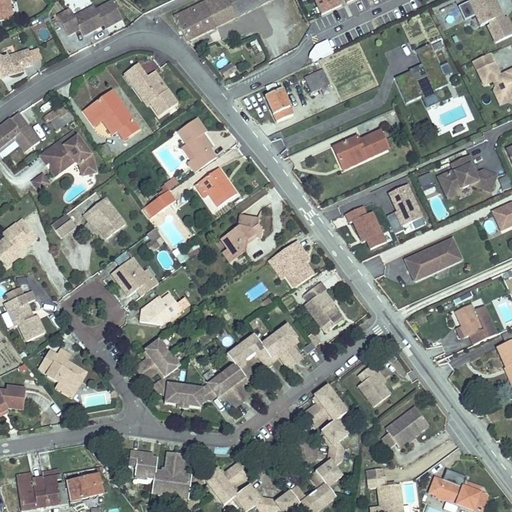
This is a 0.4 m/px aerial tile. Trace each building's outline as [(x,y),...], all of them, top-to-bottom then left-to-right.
[(0,0),(0,23),(13,21),(9,0),(0,0)] [(211,0),(174,18),(186,43),(237,18),(227,0),(216,5),(214,0),(211,0)] [(227,0),(237,18),(274,0),(227,0)] [(320,16),(340,7),(336,0),(318,0),(314,2),(320,16)] [(493,0),(469,0),(456,6),(464,21),(475,16),(480,27),(488,23),(489,26),(487,27),(495,44),(511,35),(511,32),(505,19),(503,20),(500,21),(499,18),(501,17),(493,0)] [(73,17),(69,10),(57,16),(68,37),(80,30),(84,37),(103,27),(105,30),(122,21),(111,1),(95,10),(93,7),(73,17)] [(398,21),(408,17),(404,8),(394,13),(398,21)] [(38,33),(44,42),(51,38),(46,29),(38,33)] [(328,42),(308,50),(313,62),(334,54),(328,42)] [(395,80),(406,105),(421,98),(423,102),(436,97),(434,92),(441,89),(438,80),(442,79),(438,69),(440,68),(429,46),(415,52),(426,76),(414,81),(410,73),(395,80)] [(30,51),(4,60),(0,57),(0,78),(2,79),(4,77),(9,75),(9,77),(26,71),(25,68),(34,65),(30,51)] [(493,64),(488,55),(473,62),(477,71),(493,64)] [(227,59),(217,62),(220,69),(229,66),(227,59)] [(368,60),(332,75),(344,101),(379,86),(368,60)] [(499,77),(493,64),(477,71),(483,86),(493,81),(495,87),(494,92),(497,99),(504,95),(507,101),(511,98),(511,71),(506,74),(510,80),(502,84),(499,77)] [(232,65),(220,70),(223,79),(236,74),(232,65)] [(150,104),(159,116),(176,104),(167,90),(161,94),(158,91),(161,89),(155,81),(153,83),(148,76),(145,79),(136,66),(124,75),(141,99),(145,97),(150,104)] [(323,71),(304,79),(312,96),(330,87),(323,71)] [(161,94),(167,90),(154,72),(148,76),(153,83),(155,81),(161,89),(158,91),(161,94)] [(510,80),(506,74),(499,77),(502,84),(510,80)] [(283,89),(267,97),(279,123),(295,115),(283,89)] [(111,138),(117,133),(123,142),(140,130),(112,91),(82,112),(94,128),(101,123),(111,138)] [(504,95),(497,99),(499,105),(507,101),(504,95)] [(146,106),(150,104),(145,97),(141,99),(146,106)] [(64,106),(46,118),(49,122),(58,116),(60,119),(68,114),(64,106)] [(27,125),(18,114),(10,121),(9,120),(0,126),(0,147),(19,133),(18,132),(27,125)] [(55,132),(73,120),(68,114),(60,119),(58,116),(49,122),(55,132)] [(209,149),(201,136),(204,135),(206,133),(197,119),(178,132),(195,158),(188,163),(195,173),(216,158),(209,149)] [(24,155),(40,142),(27,125),(18,132),(19,133),(0,147),(0,153),(14,143),(24,155)] [(364,156),(366,161),(387,151),(379,133),(358,142),(356,138),(333,149),(342,167),(364,156)] [(204,135),(201,136),(209,149),(212,147),(204,135)] [(96,174),(93,159),(77,138),(64,148),(59,142),(39,157),(46,166),(49,164),(51,167),(51,172),(55,178),(63,172),(64,164),(65,163),(75,161),(76,162),(79,166),(82,177),(96,174)] [(106,145),(97,151),(106,163),(114,157),(106,145)] [(342,167),(343,171),(366,161),(364,156),(342,167)] [(495,179),(482,173),(477,175),(474,177),(472,173),(475,172),(469,158),(451,167),(454,174),(439,181),(446,194),(452,192),(456,193),(471,187),(471,184),(476,185),(475,188),(490,193),(495,179)] [(64,164),(63,172),(76,162),(75,161),(65,163),(64,164)] [(219,170),(200,183),(209,195),(218,208),(236,195),(228,185),(227,186),(221,178),(224,176),(219,170)] [(417,178),(421,187),(434,183),(431,174),(417,178)] [(511,184),(507,175),(497,180),(503,191),(511,186),(511,184)] [(49,185),(44,177),(40,177),(38,178),(45,188),(49,185)] [(39,193),(45,188),(38,178),(32,183),(39,193)] [(178,185),(174,179),(165,186),(169,192),(178,185)] [(209,195),(200,183),(194,187),(203,199),(209,195)] [(422,219),(407,187),(389,195),(396,211),(398,210),(400,212),(397,213),(395,214),(402,229),(422,219)] [(176,201),(169,192),(149,205),(156,215),(176,201)] [(458,196),(456,193),(452,192),(446,194),(449,200),(458,196)] [(106,199),(82,217),(88,224),(92,221),(100,231),(99,232),(105,241),(126,225),(106,199)] [(190,237),(203,230),(188,203),(175,210),(190,237)] [(156,215),(149,205),(146,208),(153,217),(156,215)] [(501,233),(511,227),(511,206),(493,215),(501,233)] [(370,251),(385,245),(372,214),(366,217),(363,209),(346,216),(349,225),(353,223),(360,240),(364,238),(366,243),(370,251)] [(393,213),(387,216),(396,234),(401,231),(393,213)] [(66,216),(51,227),(61,240),(76,229),(66,216)] [(221,241),(228,251),(231,248),(238,257),(244,252),(246,241),(253,236),(260,237),(262,231),(257,225),(259,220),(240,216),(238,229),(221,241)] [(28,242),(30,245),(37,240),(22,220),(2,235),(5,239),(0,242),(0,257),(7,267),(19,257),(18,254),(15,251),(28,242)] [(92,221),(88,224),(96,235),(99,232),(100,231),(92,221)] [(486,233),(494,232),(493,221),(485,221),(486,233)] [(151,243),(160,237),(155,230),(146,237),(151,243)] [(177,247),(183,261),(203,253),(197,239),(177,247)] [(296,241),(267,262),(280,281),(285,277),(293,288),(314,274),(305,262),(309,259),(296,241)] [(15,251),(18,254),(30,245),(28,242),(15,251)] [(428,276),(435,273),(436,268),(442,265),(444,269),(460,262),(452,242),(406,263),(411,275),(416,273),(417,275),(426,271),(428,276)] [(223,254),(229,262),(238,257),(231,248),(228,251),(223,254)] [(120,266),(130,258),(125,252),(115,261),(120,266)] [(142,297),(157,285),(152,278),(148,281),(142,273),(132,259),(111,276),(119,286),(121,284),(124,287),(121,289),(128,298),(137,291),(142,297)] [(435,273),(444,269),(442,265),(436,268),(435,273)] [(148,281),(152,278),(146,270),(142,273),(148,281)] [(415,283),(428,276),(426,271),(417,275),(416,273),(411,275),(415,283)] [(66,291),(59,279),(52,283),(59,295),(66,291)] [(304,308),(325,335),(344,320),(334,307),(335,306),(325,292),(327,291),(321,284),(303,298),(308,305),(304,308)] [(35,323),(34,319),(27,305),(35,302),(31,293),(5,306),(15,329),(18,327),(26,344),(46,335),(40,321),(35,323)] [(154,318),(140,315),(139,324),(161,327),(181,311),(168,294),(161,300),(148,310),(154,318)] [(159,297),(140,312),(140,315),(154,318),(148,310),(161,300),(159,297)] [(486,315),(477,319),(471,306),(455,314),(466,338),(470,337),(474,346),(496,335),(486,315)] [(280,333),(287,328),(284,324),(277,330),(280,333)] [(255,356),(263,366),(271,360),(269,358),(275,353),(276,355),(283,364),(296,355),(289,345),(296,340),(287,328),(280,333),(267,343),(260,348),(258,345),(252,338),(245,343),(234,352),(226,358),(231,365),(234,368),(228,372),(214,382),(208,387),(204,390),(190,388),(179,386),(171,385),(164,376),(153,385),(161,395),(164,396),(167,401),(168,400),(170,404),(176,404),(176,408),(186,409),(187,406),(196,407),(196,405),(199,405),(204,402),(208,403),(215,398),(223,393),(225,395),(232,404),(244,394),(237,384),(235,383),(241,378),(243,380),(251,374),(244,365),(255,356)] [(307,337),(314,347),(321,342),(313,332),(307,337)] [(162,368),(167,374),(179,365),(173,358),(167,349),(164,346),(160,340),(148,350),(152,355),(149,357),(138,365),(148,378),(159,370),(162,368)] [(231,348),(234,352),(245,343),(242,340),(231,348)] [(258,345),(260,348),(267,343),(265,340),(258,345)] [(509,368),(511,375),(511,342),(498,349),(507,369),(509,368)] [(307,355),(315,349),(310,343),(303,349),(307,355)] [(77,379),(81,382),(86,374),(71,365),(69,367),(65,364),(67,362),(70,356),(61,350),(57,356),(50,352),(39,369),(48,374),(47,376),(59,384),(70,390),(77,379)] [(286,368),(299,358),(296,355),(283,364),(286,368)] [(177,356),(173,358),(179,365),(182,362),(177,356)] [(137,366),(146,380),(148,378),(138,365),(137,366)] [(382,385),(375,375),(379,372),(373,365),(357,377),(362,384),(357,388),(372,409),(390,396),(382,385)] [(375,375),(382,385),(386,382),(379,372),(375,375)] [(57,388),(72,397),(81,382),(77,379),(70,390),(59,384),(57,388)] [(205,384),(208,387),(214,382),(212,379),(205,384)] [(336,391),(331,384),(328,386),(333,393),(336,391)] [(343,426),(338,419),(340,417),(348,412),(343,406),(333,393),(328,386),(315,396),(320,403),(318,405),(307,412),(317,426),(328,418),(330,416),(335,422),(332,424),(322,431),(327,439),(332,445),(331,446),(329,459),(331,461),(321,468),(310,476),(317,484),(319,488),(316,490),(312,493),(308,496),(306,493),(300,484),(288,493),(280,499),(286,506),(290,511),(295,511),(300,509),(306,504),(308,506),(312,511),(325,511),(328,511),(333,507),(340,501),(331,489),(329,486),(334,482),(342,476),(336,468),(345,462),(346,448),(340,440),(349,433),(343,426)] [(23,411),(25,390),(7,388),(7,394),(0,392),(0,415),(8,412),(6,409),(23,411)] [(223,393),(215,398),(217,401),(225,395),(223,393)] [(234,407),(247,397),(244,394),(232,404),(234,407)] [(399,449),(407,443),(414,438),(422,432),(416,424),(422,419),(414,408),(385,430),(388,435),(381,440),(388,450),(396,445),(399,449)] [(305,414),(315,427),(317,426),(307,412),(305,414)] [(422,432),(428,427),(422,419),(416,424),(422,432)] [(165,472),(161,472),(155,471),(157,458),(151,458),(137,456),(137,452),(130,451),(128,467),(137,468),(134,483),(154,486),(153,492),(162,493),(180,495),(187,497),(190,476),(186,475),(181,475),(182,471),(184,459),(168,457),(166,468),(165,472)] [(329,458),(319,466),(321,468),(331,461),(329,459),(329,458)] [(240,465),(251,479),(253,477),(242,463),(240,465)] [(238,496),(243,502),(248,510),(258,502),(265,498),(260,490),(254,484),(242,493),(241,492),(238,488),(241,486),(251,479),(240,465),(230,472),(227,474),(225,471),(223,468),(210,477),(215,484),(224,497),(229,503),(236,498),(238,496)] [(42,479),(54,476),(59,475),(58,470),(42,473),(42,479)] [(403,511),(400,486),(395,486),(387,487),(386,484),(385,478),(383,478),(382,470),(365,472),(368,490),(376,489),(378,508),(369,509),(369,511),(403,511)] [(17,477),(18,483),(32,481),(31,475),(17,477)] [(98,475),(65,482),(69,502),(103,495),(98,475)] [(42,479),(48,508),(66,505),(63,490),(62,490),(60,480),(55,481),(54,476),(42,479)] [(26,511),(48,508),(42,479),(32,481),(18,483),(22,511),(26,511)] [(473,511),(482,488),(464,482),(462,487),(461,491),(456,489),(457,485),(441,480),(441,482),(432,479),(426,495),(436,498),(436,500),(472,511),(473,511)] [(266,497),(265,498),(258,502),(264,510),(274,511),(278,511),(286,506),(280,499),(266,497)] [(444,509),(452,511),(455,511),(457,507),(446,503),(444,509)]
